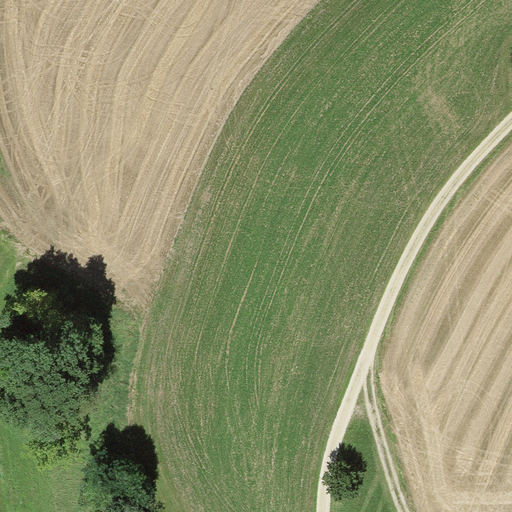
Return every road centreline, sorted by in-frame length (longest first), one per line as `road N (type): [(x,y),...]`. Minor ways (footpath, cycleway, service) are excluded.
road 1 (track): [(320,511),(345,406),(428,212),(511,117)]
road 2 (track): [(0,237),(46,271),(145,293)]
road 3 (track): [(362,365),(399,511)]
